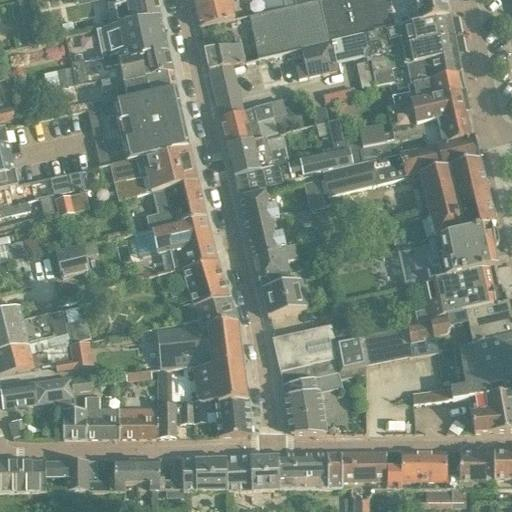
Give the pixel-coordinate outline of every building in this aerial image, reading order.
[(107,8),(143,0),(107,0),(109,8),(107,8)] [(143,0),(107,8),(112,29),(159,19),(155,0),(143,0)] [(191,0),(199,30),(233,23),(229,2),(239,0),(191,0)] [(259,0),(263,16),(280,11),(277,0),(259,0)] [(277,0),(280,11),(295,8),(319,3),(332,0),(277,0)] [(332,45),(364,37),(395,30),(388,0),(332,0),(319,3),(328,45),(332,45)] [(399,30),(448,18),(443,0),(388,0),(395,30),(399,29),(399,30)] [(465,0),(478,59),(501,54),(490,0),(465,0)] [(29,2),(18,4),(28,48),(38,45),(29,2)] [(263,16),(249,19),(258,62),(289,54),(300,52),(328,45),(319,3),(295,8),(280,11),(263,16)] [(399,29),(395,30),(399,51),(452,39),(448,18),(399,30),(399,29)] [(159,19),(112,29),(96,32),(98,41),(101,60),(104,60),(117,58),(118,64),(167,54),(159,19)] [(64,36),(75,33),(73,24),(62,27),(64,36)] [(404,69),(399,51),(395,30),(364,37),(368,59),(369,62),(367,62),(368,65),(371,81),(373,89),(373,90),(389,87),(396,85),(395,81),(393,82),(391,73),(391,72),(404,69)] [(368,59),(364,37),(332,45),(337,66),(368,59)] [(452,39),(399,51),(404,69),(456,57),(452,39)] [(239,42),(204,50),(209,73),(218,71),(232,68),(258,62),(255,47),(241,50),(240,46),(239,42)] [(332,45),(328,45),(300,52),(302,61),(304,70),(307,82),(338,74),(337,66),(332,45)] [(300,52),(289,54),(291,63),(302,61),(300,52)] [(105,69),(119,67),(121,79),(123,85),(172,75),(167,54),(118,64),(117,58),(104,60),(105,69)] [(391,72),(391,73),(393,82),(395,81),(396,85),(397,92),(412,89),(460,76),(456,57),(404,69),(391,72)] [(84,63),(71,65),(75,88),(88,85),(84,63)] [(357,68),(362,92),(373,89),(371,81),(368,65),(357,68)] [(220,121),(243,115),(232,68),(218,71),(209,73),(220,121)] [(304,70),(296,72),(299,83),(307,82),(304,70)] [(75,89),(71,71),(57,74),(61,92),(75,89)] [(127,104),(176,97),(177,97),(176,92),(175,92),(172,75),(123,85),(121,79),(100,83),(102,95),(124,91),(127,104)] [(397,92),(396,85),(389,87),(394,110),(464,94),(460,76),(412,89),(397,92)] [(327,103),(349,100),(348,91),(325,94),(327,103)] [(386,147),(388,147),(424,139),(421,127),(468,115),(464,94),(394,110),(387,112),(393,138),(384,140),(386,147)] [(114,108),(127,164),(188,151),(176,97),(127,104),(114,108)] [(281,102),(270,106),(274,120),(286,117),(281,102)] [(243,115),(220,121),(227,148),(261,142),(257,125),(274,120),(270,106),(253,111),(243,115)] [(0,123),(14,120),(12,110),(0,113),(0,123)] [(93,139),(104,137),(98,111),(87,113),(93,139)] [(325,111),(311,114),(315,128),(328,125),(325,111)] [(421,127),(424,139),(427,152),(473,140),(468,115),(421,127)] [(346,148),(344,138),(341,122),(328,125),(334,148),(330,149),(332,158),(348,154),(346,148)] [(363,151),(386,147),(384,140),(382,128),(358,132),(361,144),(363,151)] [(0,193),(17,189),(14,173),(13,174),(10,164),(6,147),(8,147),(4,131),(0,131),(0,193)] [(360,167),(352,168),(321,176),(327,200),(405,182),(404,180),(418,176),(419,178),(478,162),(473,140),(427,152),(400,157),(368,165),(360,167)] [(100,171),(109,169),(111,168),(105,141),(94,144),(100,171)] [(227,148),(234,180),(288,167),(285,155),(268,158),(264,141),(261,142),(227,148)] [(361,144),(346,148),(348,154),(349,154),(357,152),(363,151),(361,144)] [(386,147),(359,152),(360,157),(362,165),(375,162),(391,159),(388,147),(386,147)] [(192,168),(188,151),(127,164),(111,168),(109,169),(111,178),(138,173),(137,169),(143,168),(146,179),(192,168)] [(357,152),(349,154),(352,168),(360,167),(357,152)] [(349,154),(348,154),(332,158),(298,165),(301,181),(321,176),(352,168),(349,154)] [(419,178),(430,219),(489,203),(478,162),(419,178)] [(298,165),(288,167),(234,180),(238,198),(301,182),(301,181),(298,165)] [(118,205),(152,196),(197,185),(196,185),(192,168),(146,179),(148,190),(142,191),(141,188),(115,195),(118,205)] [(50,181),(54,198),(72,194),(68,177),(50,181)] [(34,203),(50,199),(54,198),(50,181),(30,186),(34,203)] [(317,184),(304,187),(306,195),(319,192),(317,184)] [(150,232),(205,220),(197,185),(152,196),(157,217),(144,220),(147,232),(150,232)] [(242,213),(253,262),(294,252),(293,247),(284,249),(281,235),(275,237),(271,222),(277,221),(274,207),(268,209),(268,208),(265,196),(240,202),(242,213)] [(70,199),(55,203),(59,220),(74,216),(70,199)] [(0,212),(17,208),(15,200),(0,203),(0,212)] [(17,208),(0,212),(0,221),(33,214),(31,203),(17,208)] [(494,226),(489,203),(430,219),(436,242),(489,229),(494,227),(494,226)] [(341,235),(337,212),(319,215),(323,237),(341,235)] [(216,263),(205,220),(150,232),(150,233),(156,256),(169,253),(174,274),(182,272),(216,263)] [(427,244),(435,282),(493,271),(496,270),(491,251),(494,250),(493,249),(495,248),(498,244),(496,234),(492,231),(490,232),(489,230),(489,229),(436,242),(427,244)] [(150,233),(132,237),(138,260),(156,256),(150,233)] [(329,261),(345,258),(341,237),(325,240),(329,261)] [(45,256),(41,240),(23,244),(27,261),(45,256)] [(23,245),(6,249),(10,265),(26,261),(23,245)] [(62,282),(89,275),(82,249),(55,257),(62,282)] [(257,282),(259,282),(288,275),(285,264),(296,262),(294,252),(253,262),(257,282)] [(217,263),(216,263),(182,272),(193,306),(193,308),(228,300),(217,263)] [(446,320),(489,309),(506,305),(504,296),(502,296),(501,291),(498,290),(497,290),(493,271),(435,282),(424,285),(430,312),(414,315),(416,327),(430,324),(446,320)] [(290,285),(288,275),(259,282),(261,292),(267,321),(306,312),(300,283),(290,285)] [(229,300),(228,300),(193,308),(193,306),(177,311),(182,326),(197,324),(199,331),(236,324),(229,300)] [(462,327),(467,350),(511,340),(511,309),(511,306),(511,305),(511,304),(506,305),(489,309),(446,320),(449,330),(462,327)] [(0,314),(0,353),(28,348),(28,347),(44,343),(56,340),(50,317),(22,324),(18,310),(0,314)] [(50,317),(56,340),(66,337),(61,315),(50,317)] [(414,315),(402,318),(404,330),(407,329),(410,328),(416,327),(414,315)] [(449,334),(449,330),(446,320),(430,324),(435,342),(445,340),(449,334)] [(85,324),(66,329),(68,337),(71,348),(90,344),(85,324)] [(199,331),(200,336),(184,337),(184,332),(158,334),(158,340),(160,339),(163,373),(188,370),(241,365),(236,324),(199,331)] [(430,324),(416,327),(410,328),(415,360),(438,356),(435,342),(430,324)] [(365,371),(365,369),(408,361),(415,360),(410,328),(407,329),(404,330),(387,333),(333,343),(337,361),(280,374),(281,375),(280,376),(282,389),(338,375),(340,383),(365,377),(365,371)] [(337,361),(333,343),(330,330),(273,343),(280,374),(337,361)] [(44,343),(28,347),(28,348),(34,371),(56,366),(57,366),(73,363),(71,349),(71,348),(68,337),(66,337),(56,340),(44,343)] [(511,340),(467,350),(458,352),(458,353),(452,354),(458,390),(450,391),(450,394),(452,404),(468,401),(511,395),(511,340)] [(0,377),(34,371),(28,348),(0,353),(0,377)] [(73,371),(73,369),(82,367),(79,348),(71,349),(73,363),(57,366),(56,366),(57,374),(73,371)] [(247,404),(241,365),(188,370),(190,389),(192,405),(204,404),(214,404),(215,406),(247,404)] [(149,381),(149,374),(126,376),(127,383),(149,381)] [(293,438),(325,438),(320,396),(342,391),(340,383),(338,375),(282,389),(289,434),(293,438)] [(90,381),(71,383),(72,395),(92,393),(90,381)] [(37,407),(53,405),(54,410),(74,407),(72,395),(71,383),(51,386),(34,388),(37,407)] [(4,412),(37,407),(34,388),(34,386),(1,391),(4,412)] [(452,404),(450,394),(412,399),(413,409),(452,404)] [(511,395),(468,401),(471,417),(473,437),(489,436),(511,434),(511,395)] [(63,442),(119,442),(118,412),(99,412),(99,400),(85,400),(85,412),(63,413),(63,442)] [(205,416),(204,404),(192,405),(191,405),(192,409),(194,427),(206,426),(205,416)] [(215,406),(214,404),(204,404),(205,416),(215,415),(218,441),(251,438),(248,404),(247,404),(215,406)] [(157,408),(157,412),(158,442),(158,443),(175,442),(175,416),(179,416),(179,409),(176,409),(157,408)] [(179,409),(179,416),(180,428),(194,427),(192,409),(179,409)] [(157,412),(118,412),(119,442),(158,442),(157,412)] [(357,500),(358,500),(360,500),(362,498),(363,495),(363,492),(368,492),(386,492),(386,478),(385,457),(341,458),(341,491),(350,491),(350,496),(351,498),(354,501),(354,500),(357,500)] [(424,492),(424,457),(400,457),(400,474),(396,474),(396,478),(386,478),(386,492),(424,492)] [(424,492),(451,492),(454,492),(458,493),(459,473),(447,472),(447,457),(424,457),(424,492)] [(460,457),(459,473),(458,493),(465,493),(493,492),(493,458),(460,457)] [(341,458),(327,459),(327,491),(341,491),(341,458)] [(511,492),(511,458),(493,458),(493,492),(511,492)] [(327,459),(280,460),(282,491),(327,491),(327,459)] [(280,460),(225,462),(227,494),(239,495),(279,493),(279,491),(282,491),(280,460)] [(186,493),(227,494),(225,462),(181,465),(181,466),(177,466),(178,493),(182,493),(186,493)] [(0,496),(20,496),(20,464),(0,464),(0,496)] [(45,496),(45,484),(65,484),(65,464),(20,464),(20,496),(45,496)] [(65,496),(87,496),(88,465),(75,465),(75,464),(65,464),(65,484),(65,496)] [(125,487),(137,487),(137,464),(113,464),(113,480),(109,480),(109,484),(97,484),(97,464),(88,464),(88,465),(87,496),(88,496),(88,495),(109,495),(113,495),(125,495),(125,487)] [(159,464),(137,464),(137,487),(149,487),(149,493),(160,493),(164,493),(174,493),(178,493),(177,466),(172,466),(172,483),(164,483),(164,480),(159,480),(159,464)] [(362,498),(360,500),(358,500),(357,500),(354,500),(354,501),(353,511),(368,511),(368,506),(368,492),(363,492),(363,495),(362,498)] [(378,511),(451,511),(451,492),(424,492),(386,492),(368,492),(368,506),(378,506),(378,511)] [(458,493),(454,492),(451,492),(451,511),(465,511),(465,493),(458,493)]
